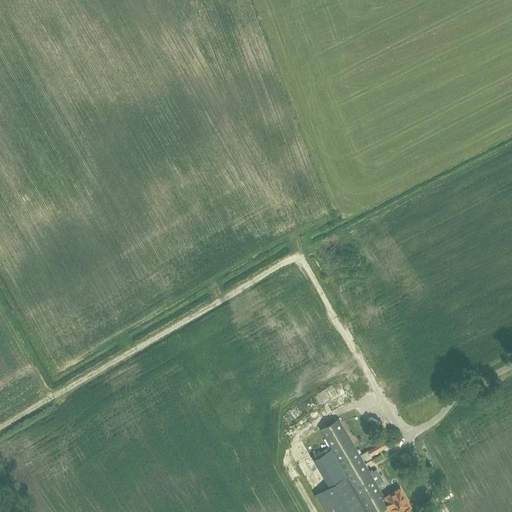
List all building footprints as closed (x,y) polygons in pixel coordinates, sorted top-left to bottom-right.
[(250,299),(239,305),(247,319),(257,313),(250,299)] [(208,328),(217,346),(229,341),(220,322),(208,328)] [(305,325),(277,338),(282,348),(310,335),(305,325)] [(285,381),(308,359),(300,350),(277,372),(285,381)] [(318,366),(325,378),(351,362),(344,350),(318,366)] [(384,497),(338,418),(320,428),(318,425),(298,437),(309,457),(297,464),(324,511),(376,511),(387,506),(389,505),(391,508),(390,509),(391,511),(412,511),(399,488),(384,497)]
